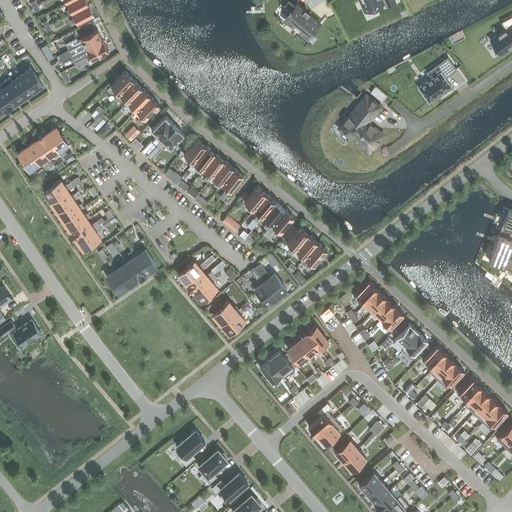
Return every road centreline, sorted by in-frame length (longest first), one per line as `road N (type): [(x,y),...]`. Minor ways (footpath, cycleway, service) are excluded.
road 1 (residential): [(208,377),(480,163)]
road 2 (residential): [(156,418),(0,207)]
road 3 (residential): [(320,511),(208,377)]
road 4 (residential): [(511,64),(388,152)]
road 5 (residential): [(37,511),(156,418)]
